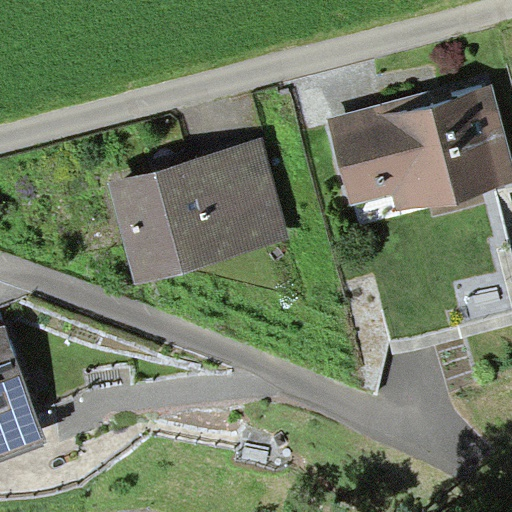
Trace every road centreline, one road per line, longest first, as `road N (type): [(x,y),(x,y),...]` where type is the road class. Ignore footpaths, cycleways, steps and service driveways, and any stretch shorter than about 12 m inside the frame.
road 1 (residential): [(0,141),(511,8)]
road 2 (residential): [(0,267),(389,418)]
